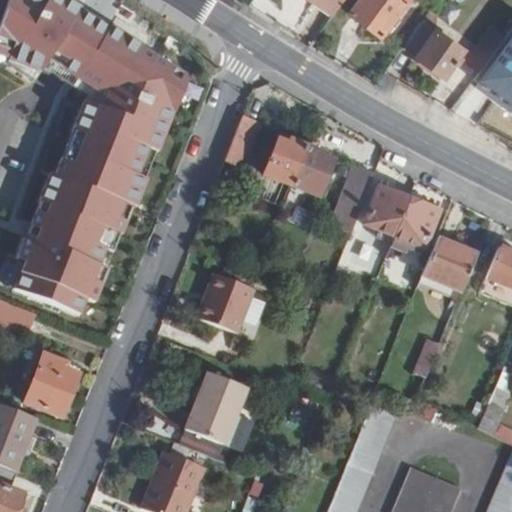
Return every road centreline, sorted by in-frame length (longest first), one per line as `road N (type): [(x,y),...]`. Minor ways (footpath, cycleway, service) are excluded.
road 1 (residential): [(250,39),(63,511)]
road 2 (tertiary): [(511,185),(250,39)]
